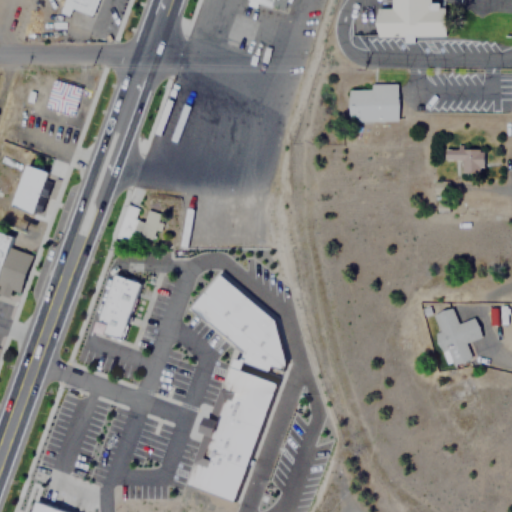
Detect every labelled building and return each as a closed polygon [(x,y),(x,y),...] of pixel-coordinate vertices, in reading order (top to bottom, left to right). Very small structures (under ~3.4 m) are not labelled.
[(96,0),(91,14),(72,7),(69,15),(59,11),(63,0),(96,0)] [(393,4),(392,0),(432,0),(432,3),(440,3),(440,30),(380,30),(379,4),(393,4)] [(396,120),(396,83),(369,83),(369,88),(349,88),(349,120),(396,120)] [(482,147),(443,148),(443,160),(459,159),(460,176),(482,175),(482,147)] [(49,173),(34,215),(9,206),(24,164),(49,173)] [(116,238),(130,241),(132,233),(154,239),(160,213),(146,210),(144,220),(135,218),(138,207),(124,204),(116,238)] [(0,284),(0,230),(13,235),(8,247),(31,255),(18,291),(0,284)] [(233,365),(235,357),(243,359),(246,351),(194,303),(223,271),(265,309),(280,370),(278,382),(233,365)] [(141,283),(120,342),(91,331),(112,273),(141,283)] [(430,314),(447,366),(470,359),(464,342),(480,337),(473,317),(456,323),(450,307),(430,314)] [(278,382),(234,506),(188,489),(233,365),(278,382)] [(53,511),(30,503),(26,511),(53,511)]
